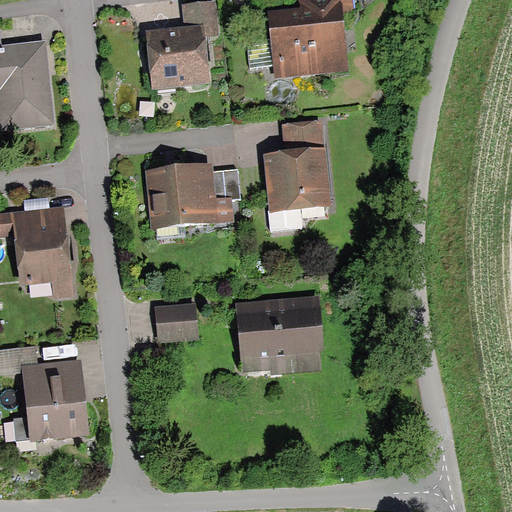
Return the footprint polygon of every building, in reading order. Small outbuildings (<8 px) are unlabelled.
[(294,0),(295,12),(267,15),(274,77),(347,70),(340,0),(294,0)] [(183,39),(204,37),(215,36),(211,2),(180,6),(182,27),(183,39)] [(209,85),(204,37),(183,39),(182,27),(145,31),(151,91),(209,85)] [(0,126),(0,129),(51,124),(43,43),(0,46),(0,126)] [(279,125),(282,151),(262,153),(268,210),(328,204),(319,121),(279,125)] [(236,169),(146,176),(151,230),(231,224),(229,201),(239,200),(236,169)] [(62,209),(0,214),(0,238),(15,237),(20,285),(50,282),(51,298),(70,296),(62,209)] [(315,300),(237,306),(242,373),(320,367),(315,300)] [(193,307),(153,310),(155,343),(195,340),(193,307)] [(0,370),(21,369),(35,367),(33,347),(0,350),(0,370)] [(35,367),(21,369),(28,441),(86,435),(79,363),(35,367)]
